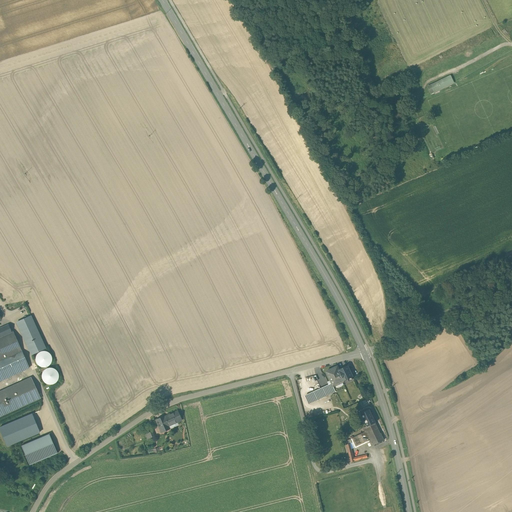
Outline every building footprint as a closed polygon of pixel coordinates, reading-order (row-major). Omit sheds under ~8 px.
[(436,83),(439,89),(453,82),(450,76),(437,82),(436,83)] [(34,323),(31,316),(17,323),(31,354),(45,348),(34,323)] [(8,325),(0,328),(0,343),(5,355),(9,353),(10,356),(17,353),(21,351),(13,332),(11,332),(8,325)] [(0,343),(0,360),(10,356),(9,353),(5,355),(0,343)] [(21,363),(26,361),(21,351),(17,353),(21,363)] [(37,354),(36,355),(36,357),(35,359),(36,361),(36,363),(37,364),(38,365),(40,366),(42,367),(43,367),(45,367),(47,367),(49,366),(50,364),(51,363),(52,361),(52,359),(52,357),(51,356),(50,354),(49,353),(47,352),(45,351),(44,351),(42,351),(40,352),(39,353),(37,354)] [(0,360),(0,375),(22,366),(21,363),(17,353),(10,356),(0,360)] [(22,366),(0,375),(0,381),(29,368),(26,361),(21,363),(22,366)] [(337,366),(326,371),(332,383),(333,386),(353,377),(348,365),(347,366),(339,370),(337,366)] [(42,374),(42,375),(42,377),(42,379),(43,380),(44,381),(45,383),(46,384),(48,384),(50,384),(51,384),(53,384),(54,383),(56,382),(57,381),(58,379),(58,378),(58,376),(58,374),(58,373),(57,371),(56,370),(54,369),(53,368),(51,368),(49,368),(48,368),(46,369),(45,370),(44,371),(43,372),(42,374)] [(312,381),(315,380),(317,387),(320,386),(316,375),(310,377),(312,381)] [(0,416),(40,397),(31,377),(0,391),(0,416)] [(332,383),(314,391),(318,398),(327,394),(326,392),(331,389),(330,387),(333,386),(332,383)] [(314,391),(305,396),(309,403),(318,398),(314,391)] [(369,410),(361,413),(367,426),(375,423),(375,422),(373,417),(369,410)] [(172,414),(164,418),(164,419),(160,421),(163,427),(167,425),(167,426),(171,424),(181,420),(177,412),(172,414)] [(31,414),(0,427),(0,430),(7,446),(39,432),(31,414)] [(367,426),(365,427),(367,431),(352,439),(356,447),(369,440),(370,443),(372,442),(373,445),(384,440),(381,434),(380,434),(375,423),(367,426)] [(152,431),(146,434),(142,435),(144,440),(154,436),(152,431)] [(21,446),(29,464),(57,452),(49,434),(21,446)]
